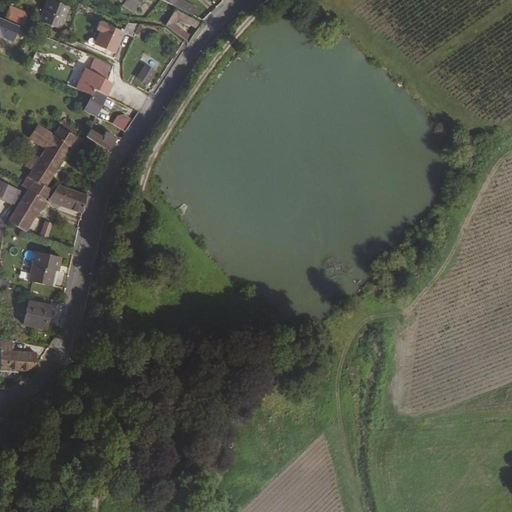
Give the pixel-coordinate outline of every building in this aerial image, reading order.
[(63,2),(57,0),(43,0),(36,17),(54,25),(63,2)] [(139,0),(126,0),(123,4),(134,13),(142,2),(139,0)] [(0,15),(19,22),(23,11),(4,6),(0,13),(0,15)] [(192,26),(170,12),(158,29),(179,42),(183,38),(167,27),(171,21),(187,31),(192,26)] [(88,40),(108,51),(119,31),(94,18),(91,25),(94,27),(88,40)] [(135,24),(125,19),(119,31),(128,36),(135,24)] [(85,94),(88,88),(99,94),(105,82),(101,80),(107,64),(90,55),(82,70),(78,67),(69,87),(85,94)] [(147,73),(136,66),(128,78),(139,85),(147,73)] [(99,94),(88,88),(85,94),(78,110),(90,116),(99,94)] [(116,115),(111,123),(121,130),(128,118),(122,114),(116,115)] [(33,122),(24,135),(41,146),(50,133),(33,122)] [(29,176),(22,187),(39,197),(46,186),(42,183),(72,135),(56,125),(50,133),(41,146),(35,156),(26,168),(23,172),(26,175),(29,176)] [(97,135),(86,128),(81,135),(103,149),(110,137),(101,131),(100,133),(98,133),(97,135)] [(27,151),(19,164),(26,168),(35,156),(27,151)] [(82,195),(52,183),(42,198),(78,212),(82,195)] [(18,192),(16,192),(15,191),(0,184),(0,199),(11,204),(18,192)] [(39,197),(22,187),(3,218),(19,228),(39,197)] [(49,237),(52,222),(44,220),(40,234),(49,237)] [(50,269),(53,256),(29,249),(21,277),(42,283),(47,268),(50,269)] [(33,327),(38,303),(16,299),(11,323),(33,327)] [(0,345),(0,369),(25,373),(34,366),(34,356),(8,354),(9,346),(0,345)]
